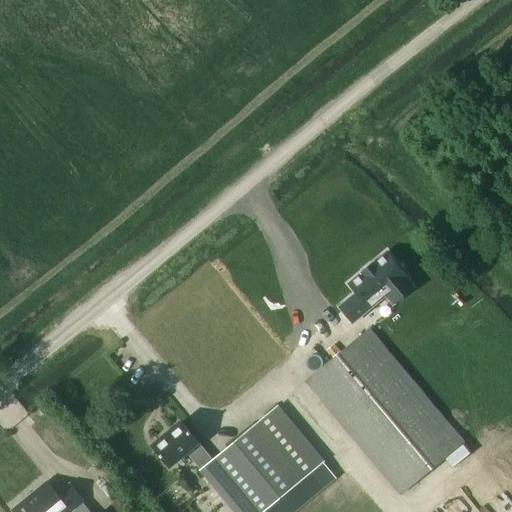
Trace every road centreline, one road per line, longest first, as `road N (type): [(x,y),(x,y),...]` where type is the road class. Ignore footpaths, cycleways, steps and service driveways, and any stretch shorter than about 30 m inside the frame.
road 1 (unclassified): [(0,385),(476,0)]
road 2 (track): [(0,313),(381,0)]
